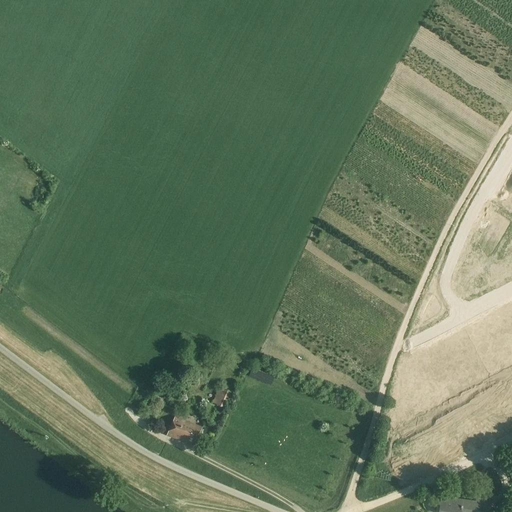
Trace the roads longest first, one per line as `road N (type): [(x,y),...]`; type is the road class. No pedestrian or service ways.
road 1 (track): [(344,511),(415,297),(511,116)]
road 2 (unclassified): [(276,511),(138,449),(0,349)]
road 3 (residential): [(461,316),(446,273),(511,151)]
road 4 (track): [(511,440),(355,511)]
